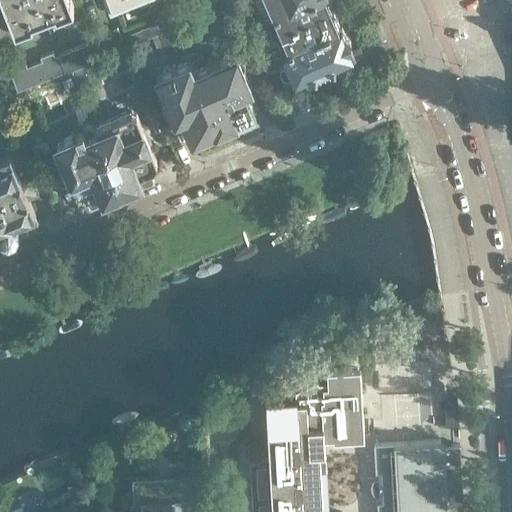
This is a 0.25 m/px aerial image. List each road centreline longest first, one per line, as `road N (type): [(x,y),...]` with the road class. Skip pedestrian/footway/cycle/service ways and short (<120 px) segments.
road 1 (residential): [(0,263),(433,79)]
road 2 (residential): [(433,79),(476,197),(511,415)]
